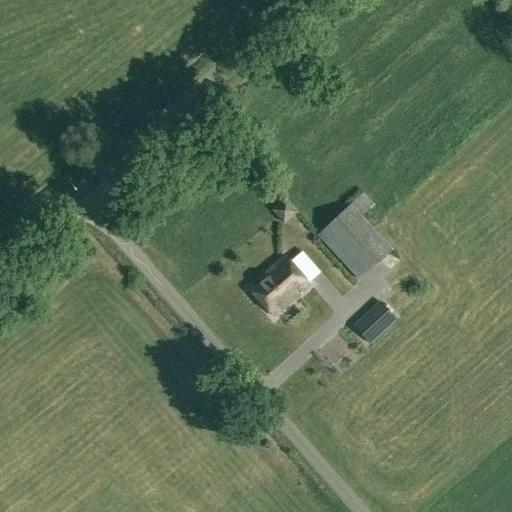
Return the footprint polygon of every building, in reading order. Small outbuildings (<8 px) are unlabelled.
[(375,205),(363,191),(317,234),(360,281),(393,249),(363,215),(375,205)] [(272,211),(285,224),(298,211),(286,198),(272,211)] [(444,277),(460,262),(438,238),(422,253),(444,277)] [(249,287),(275,316),(310,285),(283,256),(249,287)] [(396,285),(414,303),(427,290),(408,273),(396,285)] [(353,326),(372,345),(398,321),(381,300),(353,326)]
